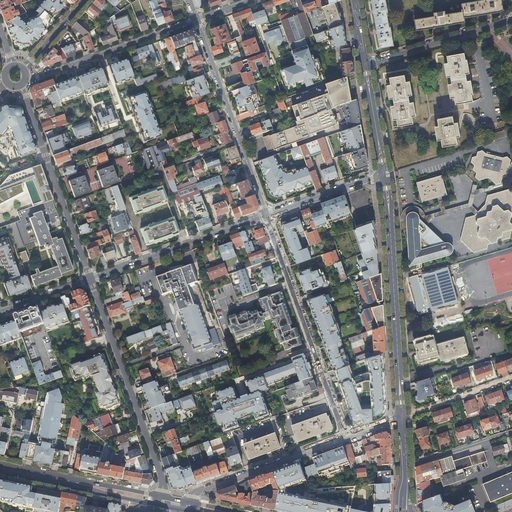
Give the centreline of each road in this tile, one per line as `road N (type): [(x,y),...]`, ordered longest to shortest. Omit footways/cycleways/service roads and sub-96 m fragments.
road 1 (secondary): [(402,415),(384,176)]
road 2 (residential): [(345,438),(266,215)]
road 3 (residential): [(19,85),(90,278)]
road 4 (residential): [(90,278),(266,215)]
road 5 (residential): [(195,19),(25,79)]
road 6 (residential): [(187,506),(194,492),(345,438)]
road 7 (residential): [(364,63),(511,19)]
road 8 (residential): [(121,367),(163,483),(162,501)]
road 9 (secondary): [(136,495),(0,467)]
road 10 (residential): [(239,140),(195,19)]
road 11 (residential): [(266,215),(384,176)]
